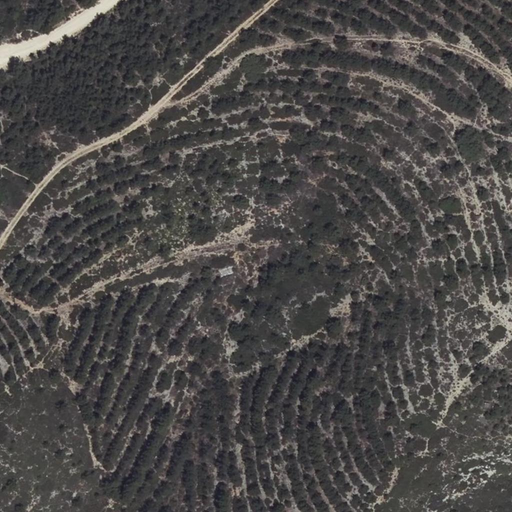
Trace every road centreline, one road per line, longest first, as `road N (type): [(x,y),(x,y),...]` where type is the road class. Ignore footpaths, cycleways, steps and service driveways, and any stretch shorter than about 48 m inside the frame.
road 1 (track): [(157,107),(216,85),(242,53),(346,39),(454,48),(511,79)]
road 2 (track): [(0,241),(42,182),(157,107)]
road 3 (track): [(157,107),(273,0)]
road 4 (track): [(109,0),(67,29),(0,49)]
